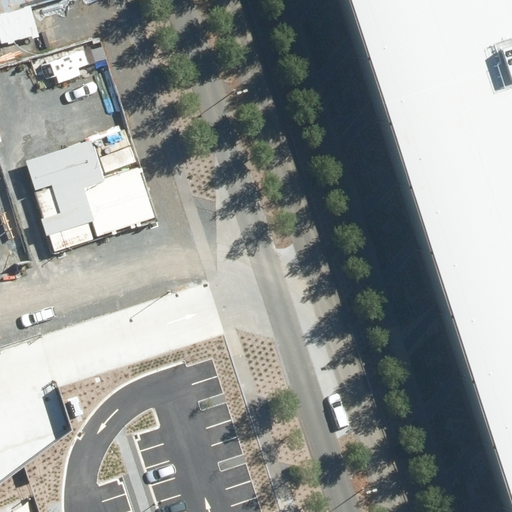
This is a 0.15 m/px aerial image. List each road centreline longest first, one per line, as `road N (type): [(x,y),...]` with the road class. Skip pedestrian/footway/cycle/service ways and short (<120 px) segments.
road 1 (unclassified): [(230,0),(394,511)]
road 2 (unclassified): [(340,511),(177,0)]
road 3 (unknown): [(140,336),(50,72),(7,0)]
